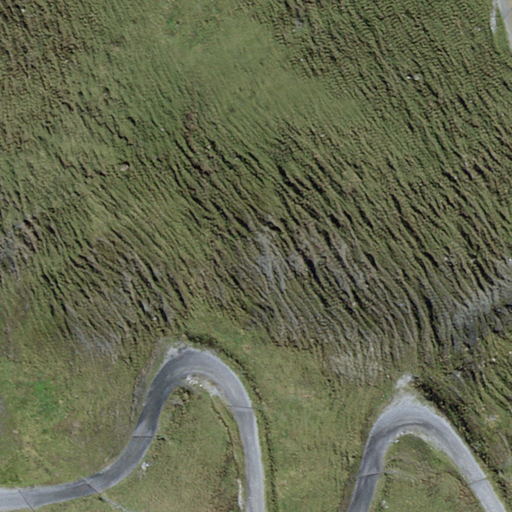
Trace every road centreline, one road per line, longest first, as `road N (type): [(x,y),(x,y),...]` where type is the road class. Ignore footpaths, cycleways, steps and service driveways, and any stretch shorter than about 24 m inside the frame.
road 1 (track): [(258,511),(236,397),(210,366),(184,363),(162,375),(125,462),(92,489),(0,499)]
road 2 (track): [(491,511),(459,451),(420,416),(401,413),(376,439),(353,511)]
